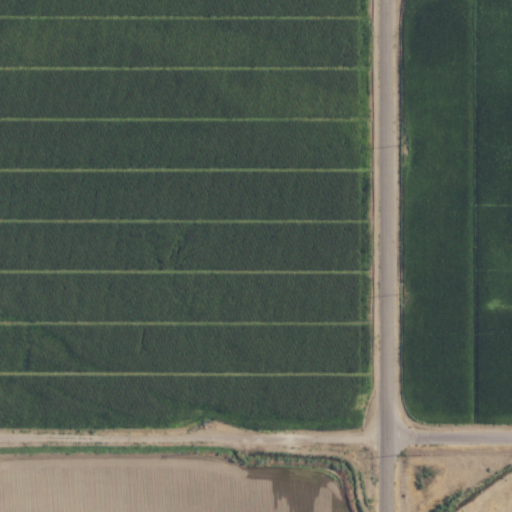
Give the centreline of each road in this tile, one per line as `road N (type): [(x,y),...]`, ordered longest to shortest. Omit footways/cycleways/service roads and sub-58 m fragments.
road 1 (residential): [(387,0),(390,511)]
road 2 (residential): [(390,424),(0,424)]
road 3 (residential): [(390,424),(511,424)]
